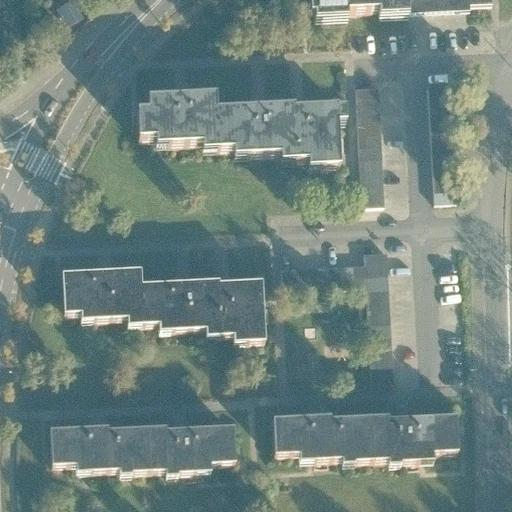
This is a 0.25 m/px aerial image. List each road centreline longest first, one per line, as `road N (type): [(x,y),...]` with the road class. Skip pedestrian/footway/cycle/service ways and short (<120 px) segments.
road 1 (residential): [(495,511),(489,231)]
road 2 (residential): [(489,231),(273,242)]
road 3 (residential): [(511,77),(499,115),(489,231)]
road 4 (residential): [(511,63),(357,68)]
road 5 (tertiary): [(19,207),(79,88)]
road 6 (tertiary): [(79,88),(164,0)]
